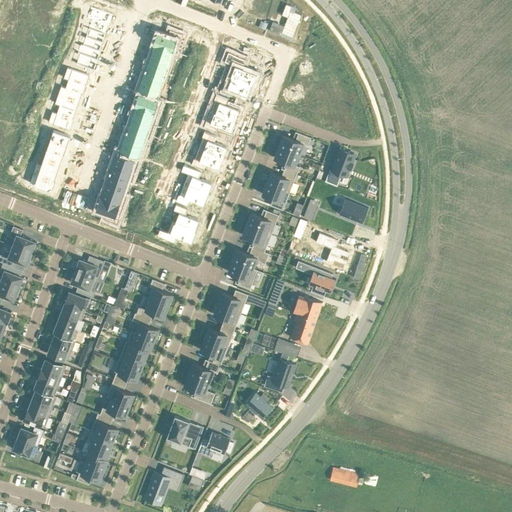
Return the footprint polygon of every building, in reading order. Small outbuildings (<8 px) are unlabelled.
[(15,0),(13,5),(25,10),(23,15),(38,21),(41,14),(37,12),(40,4),(41,4),(42,2),(35,0),(15,0)] [(242,0),(241,2),(248,5),(247,6),(252,8),(252,9),(257,11),(257,10),(266,13),(270,0),(242,0)] [(301,14),(294,11),(296,7),(286,3),(282,14),(288,17),(285,26),(273,21),(269,31),(292,39),(301,14)] [(91,6),(87,17),(91,19),(92,18),(109,24),(108,24),(109,25),(113,14),(91,6)] [(9,18),(5,29),(27,39),(31,28),(35,30),(38,23),(23,17),(21,22),(9,18)] [(91,19),(89,27),(106,32),(108,24),(109,24),(92,18),(91,19)] [(89,27),(86,35),(103,41),(106,32),(89,27)] [(5,29),(0,40),(0,41),(11,46),(9,51),(24,57),(27,51),(23,49),(27,39),(5,29)] [(158,32),(154,43),(155,43),(172,49),(177,51),(183,34),(170,29),(168,35),(158,32)] [(83,43),(83,44),(100,49),(103,41),(86,35),(83,43)] [(81,42),(77,52),(80,53),(80,52),(98,58),(101,49),(100,49),(83,44),(83,43),(81,42)] [(155,43),(152,51),(169,57),(172,49),(155,43)] [(152,51),(150,60),(166,66),(169,57),(152,51)] [(228,51),(225,61),(230,63),(226,74),(227,74),(252,83),(252,84),(253,84),(257,73),(252,71),(243,67),(247,58),(228,51)] [(80,53),(76,63),(94,69),(98,58),(80,52),(80,53)] [(0,56),(0,70),(11,74),(15,64),(19,66),(22,59),(7,53),(5,58),(0,56)] [(312,56),(304,76),(317,81),(325,61),(312,56)] [(147,68),(164,74),(166,66),(150,60),(147,68)] [(68,66),(64,77),(68,78),(86,84),(90,73),(68,66)] [(146,67),(143,76),(161,83),(164,74),(147,68),(146,67)] [(0,70),(0,90),(8,93),(11,86),(7,85),(11,74),(0,70)] [(222,84),(220,91),(235,97),(235,96),(232,95),(235,90),(237,91),(247,95),(248,92),(252,84),(252,83),(227,74),(223,84),(222,84)] [(143,76),(139,87),(157,93),(161,83),(143,76)] [(66,86),(82,92),(82,93),(83,93),(86,84),(68,78),(66,86)] [(61,84),(58,93),(80,101),(82,93),(82,92),(66,86),(61,84)] [(0,110),(3,102),(7,103),(10,96),(0,92),(0,110)] [(211,109),(211,110),(235,119),(236,119),(239,110),(240,108),(229,104),(227,103),(229,98),(231,99),(232,98),(216,92),(214,99),(215,99),(211,109)] [(301,100),(297,112),(316,119),(317,115),(329,119),(335,103),(328,100),(329,97),(317,92),(315,98),(306,95),(304,100),(301,100)] [(58,93),(55,102),(59,104),(60,103),(77,109),(80,101),(58,93)] [(139,93),(136,104),(137,104),(158,111),(162,101),(139,93)] [(57,111),(57,112),(74,118),(74,117),(77,109),(60,103),(59,104),(57,111)] [(137,104),(134,113),(155,120),(158,111),(137,104)] [(210,109),(203,126),(218,132),(219,132),(216,131),(218,125),(221,126),(232,131),(237,119),(236,119),(235,119),(211,110),(211,109),(210,109)] [(52,110),(48,121),(71,129),(75,118),(74,117),(74,118),(57,112),(57,111),(52,110)] [(134,113),(131,121),(152,128),(155,120),(134,113)] [(128,129),(128,130),(145,135),(145,136),(149,137),(152,128),(131,121),(128,129)] [(53,129),(50,139),(68,145),(71,135),(53,129)] [(127,129),(124,138),(142,144),(142,143),(145,136),(145,135),(128,130),(128,129),(127,129)] [(203,137),(199,147),(225,157),(224,156),(227,148),(228,145),(217,141),(215,140),(217,135),(219,136),(220,135),(205,129),(202,136),(203,137)] [(284,134),(279,146),(299,154),(303,143),(308,145),(311,137),(299,132),(298,132),(296,139),(284,134)] [(124,138),(120,148),(141,155),(144,144),(142,143),(142,144),(124,138)] [(50,139),(47,148),(64,154),(65,154),(68,145),(50,139)] [(279,146),(275,157),(287,162),(284,168),(297,173),(300,166),(295,164),(299,154),(279,146)] [(194,157),(191,164),(206,170),(207,169),(204,168),(206,163),(209,164),(219,168),(220,166),(223,157),(225,158),(225,157),(199,147),(195,157),(194,157)] [(331,169),(326,180),(337,184),(341,173),(347,175),(350,168),(351,168),(353,162),(352,161),(356,153),(340,147),(331,169)] [(47,148),(44,156),(61,162),(64,154),(47,148)] [(116,153),(113,163),(135,171),(139,160),(116,153)] [(41,164),(41,165),(58,171),(61,162),(44,156),(41,164)] [(37,163),(34,172),(55,179),(58,171),(41,165),(41,164),(37,163)] [(113,163),(110,172),(111,173),(111,172),(128,178),(127,178),(132,180),(135,171),(113,163)] [(184,163),(181,170),(188,173),(184,183),(210,193),(208,192),(212,184),(213,182),(202,178),(200,177),(202,171),(204,172),(205,172),(184,163)] [(271,171),(267,182),(290,191),(297,173),(284,168),(282,175),(271,171)] [(34,172),(30,182),(52,190),(56,179),(55,179),(34,172)] [(111,173),(108,181),(125,186),(127,178),(128,178),(111,172),(111,173)] [(108,181),(105,189),(122,195),(122,194),(125,186),(108,181)] [(267,182),(263,193),(273,197),(270,204),(283,209),(290,191),(267,182)] [(179,193),(176,200),(191,206),(191,205),(189,204),(191,199),(193,200),(204,204),(205,202),(208,193),(209,194),(210,194),(210,193),(184,183),(180,194),(179,193)] [(102,197),(102,198),(123,205),(126,196),(122,194),(122,195),(105,189),(102,197)] [(101,197),(97,208),(107,211),(105,218),(117,223),(123,205),(102,198),(102,197),(101,197)] [(339,212),(339,213),(363,222),(362,221),(368,207),(368,208),(369,207),(345,198),(345,199),(340,213),(339,212)] [(176,203),(174,209),(179,212),(175,222),(195,230),(195,229),(199,221),(199,219),(189,215),(186,214),(188,208),(191,209),(176,203)] [(251,212),(247,223),(272,233),(279,214),(266,209),(266,210),(264,217),(251,212)] [(307,209),(304,216),(311,219),(314,212),(307,209)] [(297,228),(303,231),(308,220),(301,218),(297,228)] [(160,228),(157,235),(174,242),(178,243),(178,242),(176,241),(178,236),(180,237),(192,241),(196,230),(195,229),(195,230),(175,222),(172,220),(168,231),(160,228)] [(247,223),(243,234),(255,239),(252,246),(265,251),(272,233),(247,223)] [(12,246),(31,253),(36,240),(21,235),(23,229),(13,225),(9,235),(15,238),(12,246)] [(319,232),(315,241),(330,247),(325,260),(342,267),(349,251),(334,245),(336,240),(319,232)] [(32,254),(31,253),(12,246),(8,256),(0,253),(0,254),(0,260),(6,263),(15,266),(17,261),(27,264),(29,258),(30,259),(32,254)] [(237,249),(233,259),(253,267),(256,260),(265,263),(265,262),(269,252),(265,251),(252,246),(249,253),(237,249)] [(361,253),(353,277),(359,279),(367,255),(361,253)] [(75,269),(98,278),(105,260),(90,254),(87,260),(80,258),(78,262),(77,261),(74,268),(76,268),(75,269)] [(233,259),(229,271),(241,276),(238,282),(238,283),(251,288),(258,269),(253,267),(233,259)] [(298,259),(296,267),(303,270),(304,269),(313,272),(312,273),(308,283),(313,285),(314,285),(312,290),(311,289),(311,290),(324,295),(325,294),(324,294),(325,289),(326,290),(329,291),(331,292),(331,290),(336,279),(336,278),(334,277),(332,276),(331,276),(332,273),(333,274),(333,273),(298,259)] [(24,269),(15,266),(6,263),(4,268),(1,267),(0,270),(0,281),(19,289),(24,276),(21,275),(24,269)] [(98,278),(75,269),(71,281),(79,284),(76,290),(93,297),(96,290),(93,289),(98,278)] [(128,278),(124,288),(131,290),(135,280),(128,278)] [(148,297),(150,298),(168,305),(173,294),(162,290),(165,283),(153,278),(150,285),(152,286),(148,297)] [(19,289),(0,281),(0,300),(1,301),(3,295),(14,300),(16,296),(17,296),(20,289),(19,289)] [(223,292),(219,303),(241,312),(248,293),(236,289),(233,296),(223,292)] [(65,300),(86,308),(90,298),(69,290),(65,300)] [(303,295),(297,312),(316,318),(322,301),(303,295)] [(164,316),(168,305),(150,298),(146,308),(139,305),(137,312),(137,313),(151,318),(154,312),(164,316)] [(78,317),(78,318),(82,320),(86,308),(65,300),(61,311),(78,317)] [(219,303),(214,314),(225,318),(222,324),(234,329),(241,312),(219,303)] [(112,304),(110,309),(118,312),(120,307),(112,304)] [(0,319),(7,322),(8,321),(9,322),(11,317),(9,316),(12,311),(0,306),(0,319)] [(78,317),(61,311),(57,321),(74,328),(74,327),(78,318),(78,317)] [(149,325),(151,318),(137,313),(137,312),(135,312),(132,319),(140,322),(136,332),(154,339),(158,329),(149,325)] [(296,320),(291,336),(308,342),(316,318),(297,312),(295,319),(296,320)] [(74,328),(57,321),(53,332),(55,332),(74,339),(78,329),(74,327),(74,328)] [(209,327),(205,338),(228,347),(234,329),(222,324),(219,331),(209,327)] [(136,332),(132,330),(128,340),(149,349),(150,350),(154,339),(136,332)] [(55,334),(51,342),(72,350),(76,340),(74,339),(55,332),(55,334)] [(278,337),(274,348),(285,352),(289,341),(278,337)] [(205,338),(201,349),(211,353),(208,360),(221,365),(228,347),(205,338)] [(126,339),(122,350),(145,359),(149,349),(128,340),(126,339)] [(72,350),(51,342),(47,353),(68,361),(72,350)] [(256,342),(253,348),(261,351),(264,346),(256,342)] [(242,352),(246,354),(248,355),(250,348),(244,346),(242,352)] [(122,350),(118,360),(141,369),(145,359),(122,350)] [(42,367),(63,375),(67,364),(46,356),(42,366),(42,367)] [(268,375),(265,385),(282,391),(284,384),(288,386),(296,363),(280,358),(274,377),(268,375)] [(116,371),(114,378),(126,383),(129,376),(137,379),(141,369),(118,360),(114,370),(116,371)] [(193,362),(189,373),(209,381),(213,370),(218,372),(221,365),(208,360),(206,367),(193,362)] [(42,367),(42,366),(40,371),(39,371),(37,375),(38,376),(38,377),(59,385),(63,375),(42,367)] [(189,373),(185,384),(197,389),(194,396),(194,397),(211,403),(215,393),(215,392),(206,389),(209,381),(189,373)] [(55,395),(59,385),(38,377),(34,387),(36,388),(55,395)] [(124,389),(126,383),(114,378),(107,396),(111,398),(111,397),(130,404),(134,393),(124,389)] [(36,388),(32,398),(53,406),(57,395),(55,395),(36,388)] [(71,390),(67,400),(73,402),(77,392),(73,390),(71,390)] [(250,407),(242,416),(248,421),(256,412),(262,418),(263,417),(262,417),(272,406),(273,406),(267,400),(269,397),(263,392),(261,395),(256,391),(245,403),(250,407)] [(126,415),(130,404),(111,397),(111,398),(107,408),(103,406),(100,413),(113,418),(115,411),(126,415)] [(53,406),(32,398),(28,408),(48,417),(53,406)] [(74,408),(74,409),(80,411),(83,406),(76,403),(74,408)] [(48,417),(28,408),(24,419),(44,427),(48,417)] [(110,425),(113,418),(100,413),(98,412),(91,429),(114,438),(118,428),(110,425)] [(170,427),(167,437),(182,443),(184,435),(192,438),(189,445),(196,448),(204,426),(197,423),(197,424),(190,421),(190,420),(175,414),(172,424),(171,428),(170,427)] [(34,444),(34,443),(39,432),(22,426),(17,437),(34,444)] [(87,440),(92,442),(92,441),(110,448),(114,438),(91,429),(87,440)] [(203,437),(198,450),(212,456),(215,448),(225,452),(226,450),(230,451),(234,442),(230,440),(231,437),(217,432),(212,430),(211,432),(209,439),(203,437)] [(67,432),(63,442),(64,442),(68,444),(72,433),(67,432)] [(34,444),(17,437),(13,448),(34,456),(38,445),(34,443),(34,444)] [(92,441),(92,442),(88,452),(89,452),(106,458),(110,448),(92,441)] [(89,452),(86,461),(86,462),(104,469),(108,459),(106,458),(89,452)] [(50,455),(45,466),(50,468),(54,456),(50,455)] [(100,479),(104,469),(86,462),(86,461),(80,459),(76,470),(79,472),(77,478),(89,483),(92,476),(100,479)] [(167,486),(177,490),(184,473),(164,465),(161,473),(155,471),(149,488),(147,495),(155,498),(157,492),(163,495),(167,486)] [(360,473),(333,467),(330,478),(357,485),(360,473)] [(193,474),(190,480),(202,485),(204,478),(193,474)]
